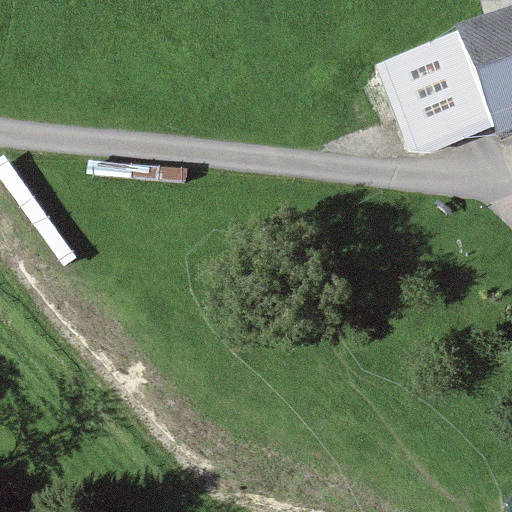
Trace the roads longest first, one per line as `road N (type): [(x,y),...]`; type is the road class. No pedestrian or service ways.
road 1 (unclassified): [(0,130),(426,176),(511,166)]
road 2 (track): [(0,247),(11,270),(231,511)]
